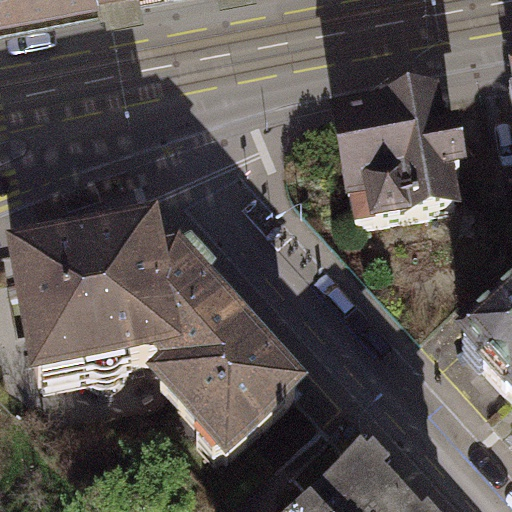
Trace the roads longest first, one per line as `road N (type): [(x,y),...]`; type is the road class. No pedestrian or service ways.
road 1 (residential): [(491,511),(230,224),(180,120)]
road 2 (secondary): [(310,40),(0,51)]
road 3 (secondary): [(511,1),(310,40)]
road 4 (secondary): [(0,193),(180,120)]
road 5 (secondary): [(180,120),(310,40)]
